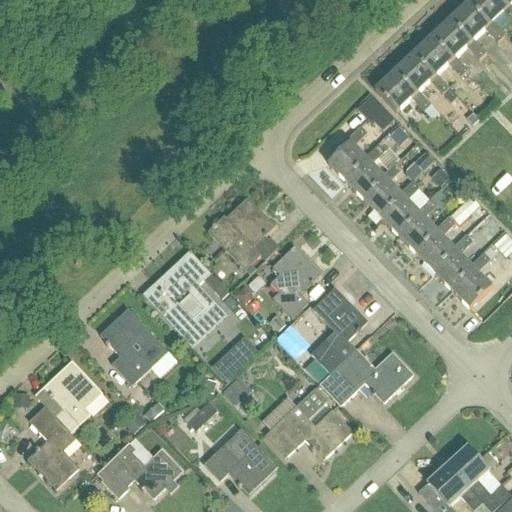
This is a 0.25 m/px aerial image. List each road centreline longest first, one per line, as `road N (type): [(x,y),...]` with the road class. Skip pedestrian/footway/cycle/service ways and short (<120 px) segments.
road 1 (residential): [(0,388),(256,151)]
road 2 (residential): [(477,378),(256,151)]
road 3 (residential): [(0,188),(198,0)]
road 4 (residential): [(256,151),(419,0)]
road 5 (residential): [(339,511),(477,378)]
